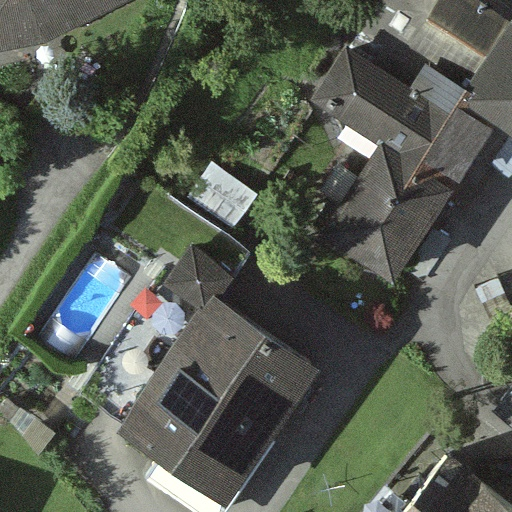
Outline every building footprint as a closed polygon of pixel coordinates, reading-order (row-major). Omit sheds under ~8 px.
[(0,0),(0,52),(47,42),(128,0),(0,0)] [(511,0),(490,0),(505,9),(469,69),(423,42),(409,66),(348,31),(309,98),(376,137),(453,183),(497,109),(511,118),(511,0)] [(453,183),(376,137),(324,218),(402,267),(453,183)] [(214,155),(189,191),(234,222),(259,187),(214,155)] [(233,261),(193,237),(166,276),(197,297),(121,416),(227,485),(320,343),(223,281),(233,261)] [(511,373),(493,395),(511,409),(511,373)] [(511,511),(511,487),(450,438),(390,511),(511,511)]
